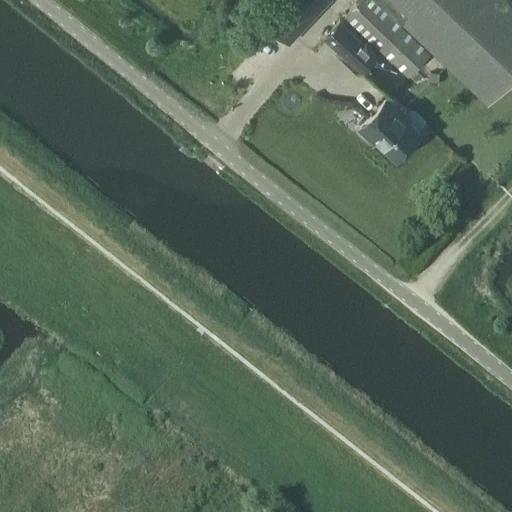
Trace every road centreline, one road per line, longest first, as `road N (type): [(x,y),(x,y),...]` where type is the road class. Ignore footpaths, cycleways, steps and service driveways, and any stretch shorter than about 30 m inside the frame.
road 1 (unclassified): [(511,378),(33,0)]
road 2 (track): [(347,0),(219,144)]
road 3 (track): [(511,197),(455,240),(407,294)]
